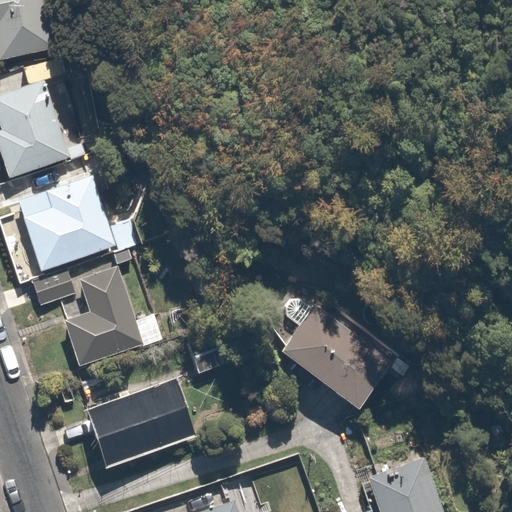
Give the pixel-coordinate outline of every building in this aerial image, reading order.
[(43,0),(0,0),(0,58),(54,47),(43,0)] [(29,67),(33,82),(41,79),(44,86),(69,79),(60,57),(29,67)] [(0,158),(6,177),(69,157),(44,86),(41,79),(33,82),(0,92),(0,158)] [(68,81),(55,85),(59,96),(71,92),(68,81)] [(37,270),(115,246),(91,173),(14,199),(37,270)] [(86,311),(60,319),(75,366),(140,345),(141,345),(162,339),(153,314),(134,320),(117,265),(76,278),(86,311)] [(75,293),(67,269),(31,281),(39,305),(75,293)] [(389,362),(313,304),(310,307),(299,299),(289,300),(284,306),(285,316),(297,324),(275,350),(353,408),(389,362)] [(212,331),(185,341),(196,373),(224,363),(212,331)] [(411,365),(398,357),(390,368),(403,377),(411,365)] [(194,435),(174,377),(126,393),(124,389),(114,392),(115,396),(81,408),(101,466),(194,435)] [(442,511),(423,456),(364,476),(376,511),(442,511)] [(233,500),(233,502),(254,495),(248,476),(213,488),(219,504),(233,500)] [(219,504),(195,511),(236,511),(233,502),(233,500),(219,504)]
